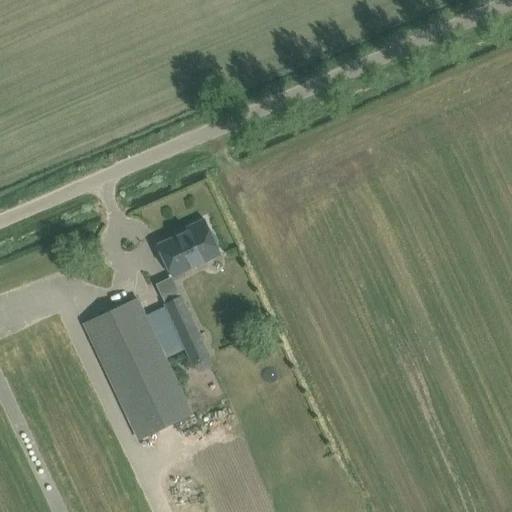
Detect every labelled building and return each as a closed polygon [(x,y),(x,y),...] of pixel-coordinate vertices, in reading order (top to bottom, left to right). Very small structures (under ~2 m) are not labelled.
[(186,233),(158,246),(172,277),(221,255),(217,245),(218,242),(214,234),(211,232),(205,220),(185,230),(186,233)] [(177,331),(194,323),(182,297),(165,305),(177,331)] [(137,299),(84,324),(139,440),(192,415),(137,299)] [(0,363),(17,357),(76,511),(137,511),(68,330),(67,331),(60,314),(0,336),(0,363)] [(0,511),(32,511),(0,432),(0,511)]
